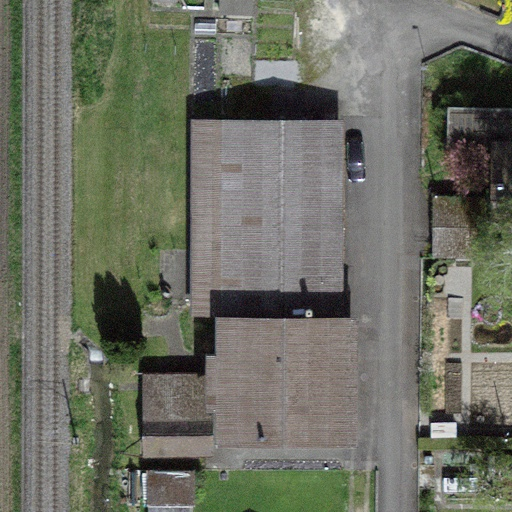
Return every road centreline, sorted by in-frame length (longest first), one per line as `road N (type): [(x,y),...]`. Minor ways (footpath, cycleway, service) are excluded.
road 1 (track): [(28,511),(29,0)]
road 2 (residential): [(414,26),(396,48),(393,69),(393,511)]
